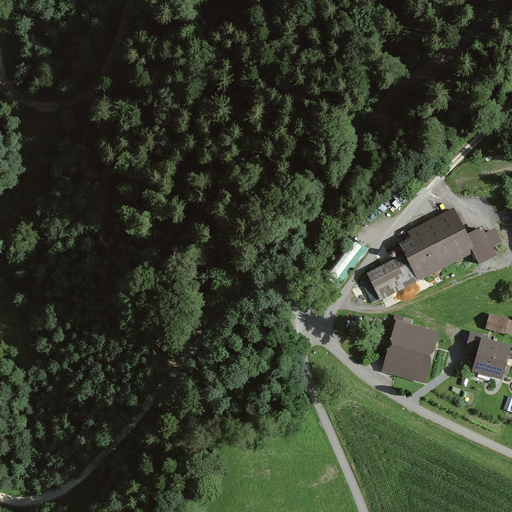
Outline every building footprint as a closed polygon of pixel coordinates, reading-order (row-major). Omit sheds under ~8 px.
[(406,259),(370,277),(382,301),(475,254),(454,213),(409,235),(412,241),(400,247),(406,259)] [(509,324),(491,319),(487,331),(505,337),(509,324)] [(478,328),(466,324),(462,339),(474,343),(478,328)] [(439,336),(396,325),(383,372),(425,384),(439,336)] [(508,350),(481,343),(474,374),(500,380),(508,350)]
